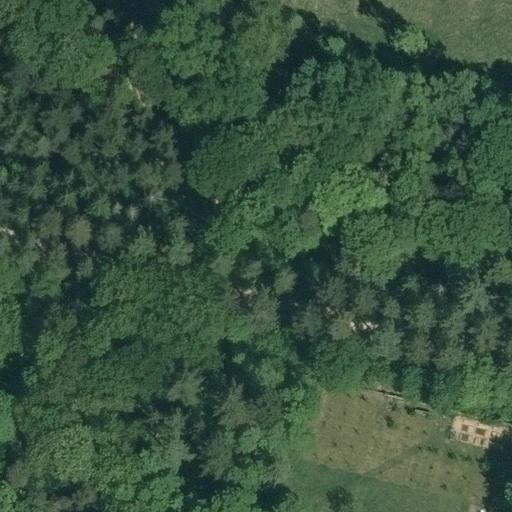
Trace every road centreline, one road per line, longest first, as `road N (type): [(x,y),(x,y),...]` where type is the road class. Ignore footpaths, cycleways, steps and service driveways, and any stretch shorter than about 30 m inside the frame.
road 1 (track): [(0,237),(511,360)]
road 2 (unknown): [(511,342),(0,220)]
